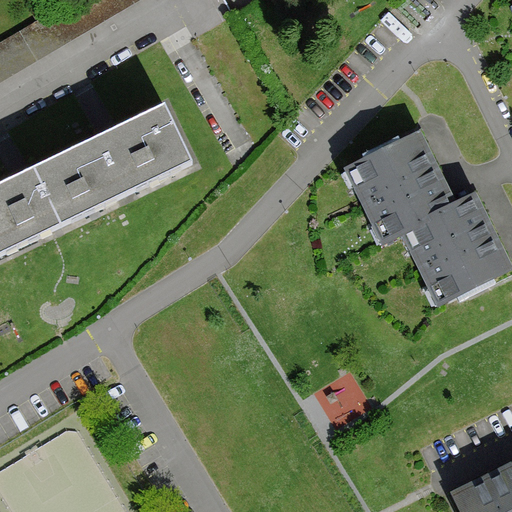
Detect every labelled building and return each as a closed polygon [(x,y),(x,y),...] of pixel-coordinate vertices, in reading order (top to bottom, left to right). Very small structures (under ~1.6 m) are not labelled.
[(0,80),(137,0),(76,0),(47,18),(0,45),(0,80)] [(190,161),(164,108),(101,139),(127,192),(190,161)] [(383,245),(403,235),(438,307),(456,298),(511,271),(475,195),(454,205),(419,134),(346,169),(383,245)] [(127,192),(101,139),(36,170),(62,223),(127,192)] [(0,253),(62,223),(36,170),(0,187),(0,253)] [(341,380),(351,403),(367,396),(357,373),(341,380)] [(511,511),(511,467),(453,497),(460,511),(511,511)]
